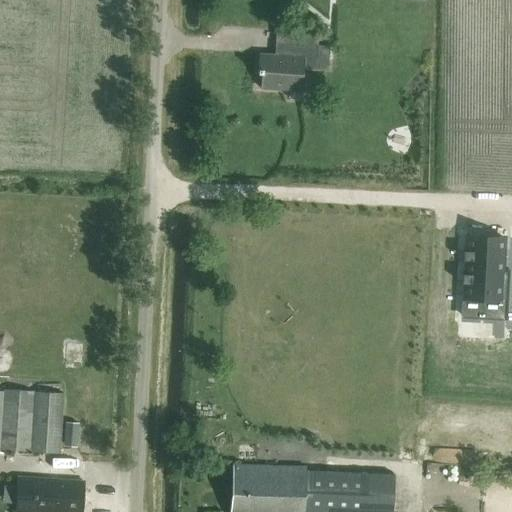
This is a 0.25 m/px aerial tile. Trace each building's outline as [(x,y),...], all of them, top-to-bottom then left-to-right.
[(295,56),(276,55),(259,54),(258,73),(262,74),(261,88),(302,91),(304,58),(317,59),(318,45),(318,32),(286,31),(286,44),(296,44),(295,56)] [(466,237),(463,299),(507,301),(509,273),(502,272),(504,239),(466,237)] [(299,429),(299,253),(285,253),(285,271),(263,271),(263,429),(299,429)] [(397,314),(380,323),(395,351),(412,342),(397,314)] [(0,449),(60,454),(63,393),(4,389),(4,391),(0,390),(0,449)] [(77,444),(79,423),(64,422),(63,443),(77,444)] [(388,511),(390,474),(365,473),(306,471),(306,468),(233,465),(231,511),(388,511)] [(23,511),(81,511),(84,481),(17,477),(14,511),(23,511)]
